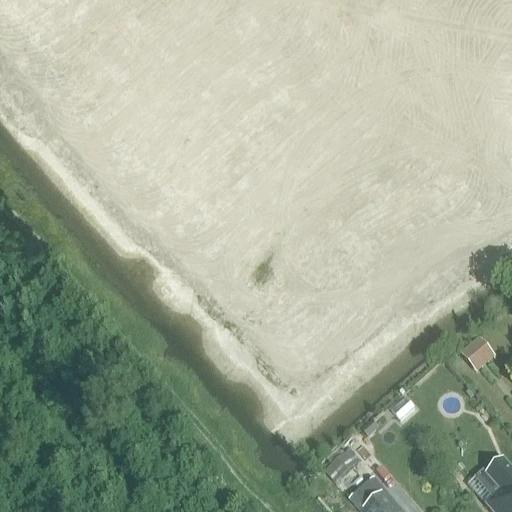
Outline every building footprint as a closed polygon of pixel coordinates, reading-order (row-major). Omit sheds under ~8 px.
[(496,359),(479,340),(460,356),(476,375),(496,359)] [(368,428),(363,433),(368,439),(374,434),(368,428)] [(351,456),(330,473),(337,481),(357,463),(351,456)] [(492,511),(511,511),(511,468),(504,460),(487,474),(501,492),(486,505),(492,511)] [(431,467),(424,465),(417,470),(419,478),(427,480),(433,475),(435,475),(442,477),(448,472),(447,464),(439,462),(433,467),(431,467)] [(373,480),(349,501),(358,511),(399,511),(385,495),(373,480)]
